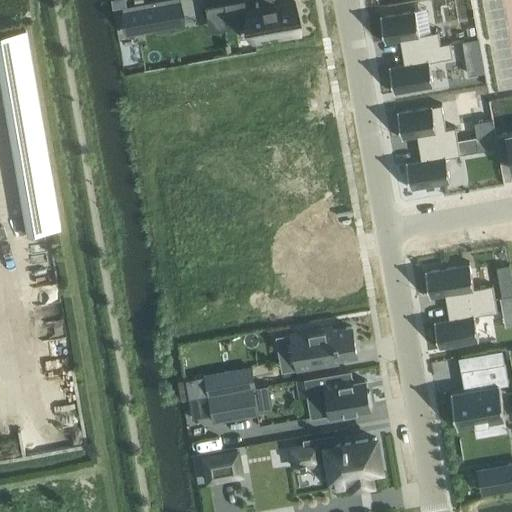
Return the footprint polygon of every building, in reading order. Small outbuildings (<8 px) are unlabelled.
[(125,0),(112,0),(114,8),(123,7),(127,6),(125,0)] [(235,0),(224,2),(224,4),(226,13),(228,22),(241,19),(250,17),(252,26),(254,38),(300,30),(299,26),(294,0),(290,0),(288,1),(275,3),(274,2),(274,0),(235,0)] [(127,6),(123,7),(128,34),(163,28),(159,1),(127,6)] [(381,13),(380,13),(385,41),(386,41),(386,40),(400,38),(402,50),(441,43),(441,42),(438,29),(420,33),(415,7),(414,7),(415,9),(381,15),(381,13)] [(0,46),(28,231),(62,226),(32,26),(0,30),(0,46)] [(465,54),(481,51),(478,37),(463,39),(465,54)] [(390,64),(389,64),(394,92),(395,92),(395,90),(433,84),(433,85),(434,85),(429,60),(453,55),(450,41),(441,42),(441,43),(402,50),(404,62),(390,65),(390,64)] [(398,109),(397,109),(402,137),(403,137),(403,136),(417,133),(419,146),(458,139),(455,125),(446,127),(442,103),(432,104),(432,103),(431,103),(431,104),(398,110),(398,109)] [(493,117),(475,121),(478,135),(495,132),(493,117)] [(511,131),(507,132),(495,134),(498,146),(500,158),(511,156),(511,158),(511,131)] [(407,159),(406,160),(411,188),(412,188),(412,186),(449,180),(450,181),(451,181),(446,155),(460,153),(498,146),(495,134),(495,132),(478,135),(458,139),(419,146),(421,158),(407,161),(407,159)] [(17,219),(19,234),(27,233),(24,217),(17,219)] [(461,258),(427,264),(431,289),(447,286),(449,299),(487,293),(484,278),(466,282),(461,258)] [(511,280),(501,282),(504,294),(511,292),(511,280)] [(451,313),(436,316),(440,340),(475,334),(471,310),(489,307),(487,293),(449,299),(451,313)] [(331,325),(292,332),(298,367),(326,363),(325,359),(342,356),(357,353),(356,348),(352,326),(337,328),(332,329),(332,327),(331,325)] [(464,388),(451,391),(457,426),(474,423),(505,417),(499,384),(500,384),(509,382),(505,361),(479,366),(483,385),(464,388)] [(253,368),(185,379),(188,397),(190,397),(208,394),(252,386),(253,386),(255,385),(253,368)] [(349,369),(304,377),(311,416),(370,406),(369,403),(371,403),(372,403),(369,390),(368,390),(367,390),(367,389),(365,378),(361,379),(353,380),(351,368),(349,369)] [(208,394),(190,397),(193,417),(212,413),(213,419),(257,412),(253,386),(252,386),(208,394)] [(304,444),(291,447),(294,466),(297,466),(301,465),(301,466),(307,465),(307,464),(319,462),(322,461),(321,459),(321,456),(322,456),(328,455),(331,466),(332,474),(333,474),(334,481),(335,485),(344,483),(348,483),(348,486),(373,482),(372,478),(370,467),(377,466),(381,465),(378,451),(375,437),(364,439),(336,444),(336,442),(334,432),(303,438),(304,444)] [(204,457),(208,480),(242,474),(238,453),(238,451),(204,457)] [(511,463),(478,469),(482,491),(511,485),(511,463)]
